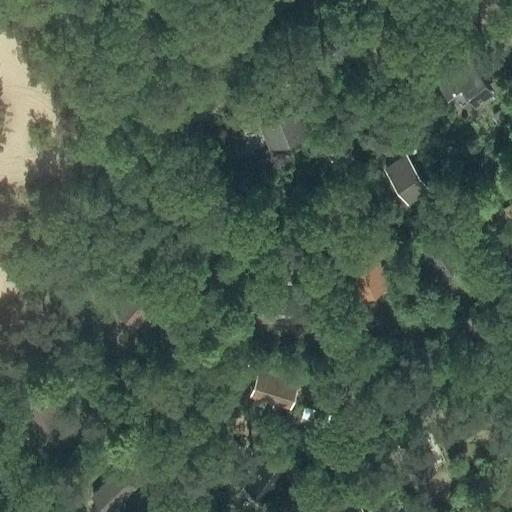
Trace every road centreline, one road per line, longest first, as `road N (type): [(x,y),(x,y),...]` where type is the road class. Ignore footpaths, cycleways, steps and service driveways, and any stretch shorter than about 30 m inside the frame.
road 1 (track): [(208,511),(185,390),(192,324),(210,265),(239,216),(348,146),(371,76),(356,30),(374,0)]
road 2 (track): [(511,358),(480,345),(413,277),(326,159)]
road 3 (track): [(358,390),(401,392),(452,373),(480,345),(496,417),(463,439)]
road 4 (track): [(192,442),(135,418),(40,329)]
